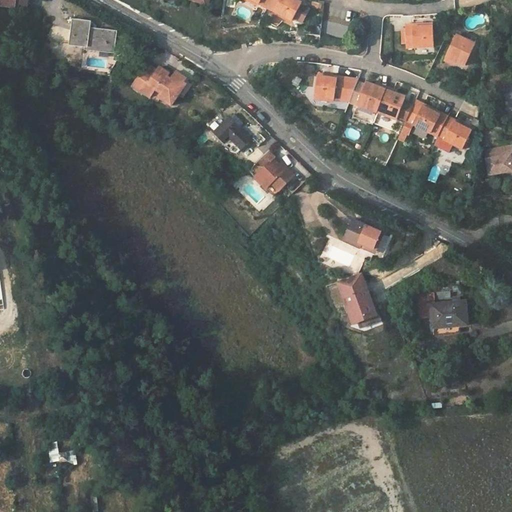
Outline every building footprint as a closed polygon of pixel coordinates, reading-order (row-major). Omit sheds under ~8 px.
[(252,0),(294,21),(303,3),(297,0),(252,0)] [(294,20),(302,25),(311,8),(303,3),(294,20)] [(90,22),(73,20),(70,44),(86,46),(86,49),(113,52),(115,31),(89,28),(90,22)] [(408,48),(436,47),(434,26),(414,27),(414,24),(406,25),(407,29),(407,37),(408,44),(408,48)] [(457,34),(445,61),(452,64),(454,61),(457,63),(466,67),(477,44),(457,34)] [(147,64),(132,86),(150,97),(155,90),(161,93),(159,97),(172,105),(179,94),(176,93),(181,85),(186,78),(175,70),(170,78),(167,76),(169,73),(159,66),(157,70),(147,64)] [(345,80),(346,77),(338,76),(338,79),(318,76),(316,96),(351,102),(358,81),(345,80)] [(379,87),(375,86),(366,82),(359,80),(358,81),(351,102),(358,105),(354,117),(373,124),(378,113),(398,120),(399,118),(406,121),(407,120),(414,104),(405,101),(406,98),(397,94),(393,93),(395,89),(380,83),(379,87)] [(179,94),(183,97),(188,90),(181,85),(176,93),(179,94)] [(506,87),(495,88),(496,98),(506,97),(507,97),(506,87)] [(150,97),(155,101),(159,97),(161,93),(155,90),(150,97)] [(407,120),(464,150),(469,138),(472,132),(454,122),(455,120),(442,113),(441,116),(423,106),(415,102),(414,104),(407,120)] [(442,113),(424,104),(423,106),(441,116),(442,113)] [(243,125),(232,114),(229,117),(240,128),(243,125)] [(213,133),(224,144),(238,153),(252,140),(240,128),(229,117),(213,133)] [(473,129),(455,120),(454,122),(472,132),(473,129)] [(259,145),(264,140),(258,134),(253,139),(259,145)] [(264,155),(277,142),(270,136),(258,148),(264,155)] [(469,138),(464,150),(467,151),(473,139),(469,138)] [(484,149),(488,179),(511,175),(511,147),(511,145),(484,149)] [(269,151),(258,161),(265,169),(255,178),(274,197),(294,176),(286,169),(284,171),(274,160),(276,158),(269,151)] [(353,220),(344,239),(359,246),(360,244),(376,251),(384,233),(353,220)] [(359,246),(375,253),(376,251),(360,244),(359,246)] [(359,274),(336,282),(351,322),(371,315),(365,300),(368,299),(359,274)] [(433,291),(416,293),(418,309),(428,308),(427,299),(434,298),(433,291)] [(465,300),(430,304),(433,326),(451,324),(450,321),(458,320),(467,320),(465,300)] [(76,450),(68,451),(69,465),(77,464),(76,450)] [(67,452),(60,453),(61,461),(68,460),(67,452)]
